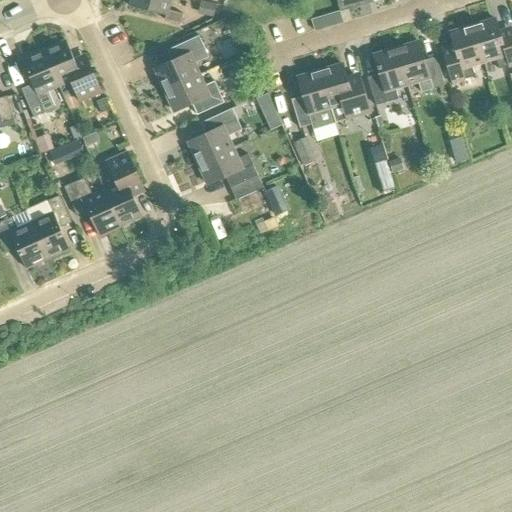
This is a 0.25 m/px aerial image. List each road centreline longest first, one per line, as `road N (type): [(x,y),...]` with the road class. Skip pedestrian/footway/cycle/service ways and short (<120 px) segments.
road 1 (residential): [(0,316),(141,252),(166,220),(162,191),(72,0)]
road 2 (residential): [(271,53),(435,4)]
